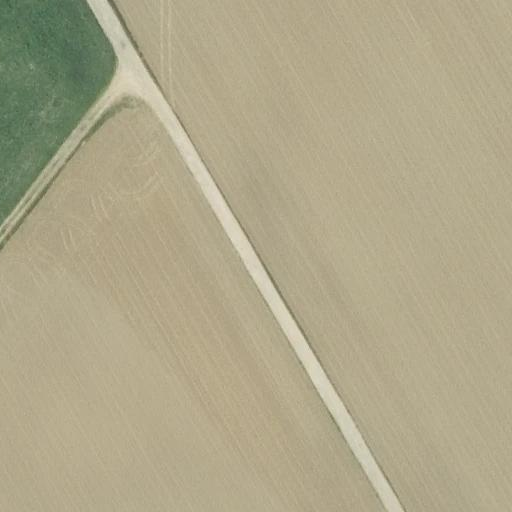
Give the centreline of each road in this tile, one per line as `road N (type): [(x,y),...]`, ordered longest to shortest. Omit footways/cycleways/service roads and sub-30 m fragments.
road 1 (track): [(404,511),(154,78)]
road 2 (track): [(0,254),(154,78)]
